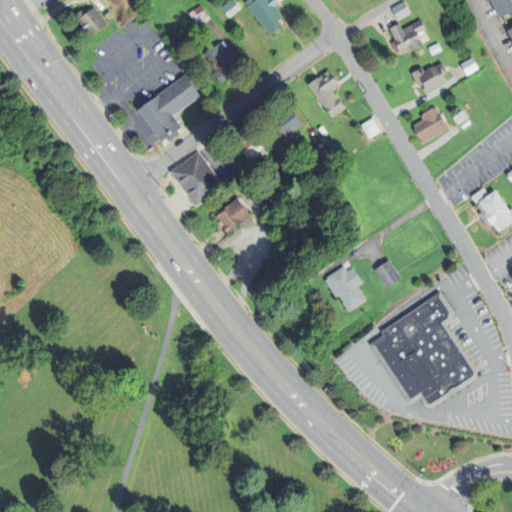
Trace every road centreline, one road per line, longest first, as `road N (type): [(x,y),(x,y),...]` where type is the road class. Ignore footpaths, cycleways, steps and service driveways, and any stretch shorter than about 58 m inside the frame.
road 1 (primary): [(352,455),(261,366),(57,87)]
road 2 (residential): [(511,336),(311,0)]
road 3 (residential): [(128,190),(396,0)]
